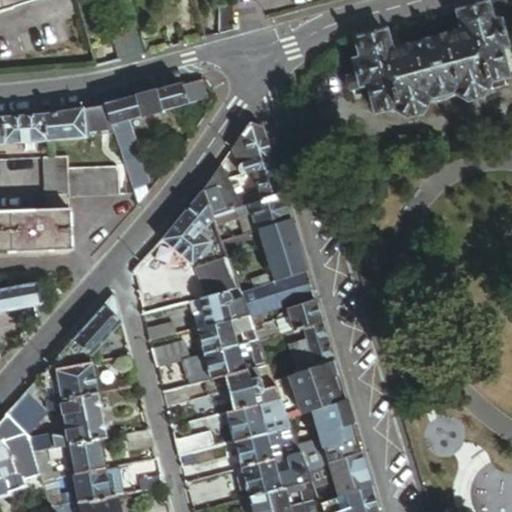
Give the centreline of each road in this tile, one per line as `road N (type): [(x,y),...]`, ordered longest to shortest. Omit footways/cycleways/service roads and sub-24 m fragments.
road 1 (residential): [(396,511),(248,46)]
road 2 (residential): [(115,264),(231,112),(248,46)]
road 3 (residential): [(115,264),(182,511)]
road 4 (residential): [(248,46),(111,84),(0,95)]
road 5 (residential): [(427,0),(248,46)]
road 6 (residential): [(0,397),(115,264)]
